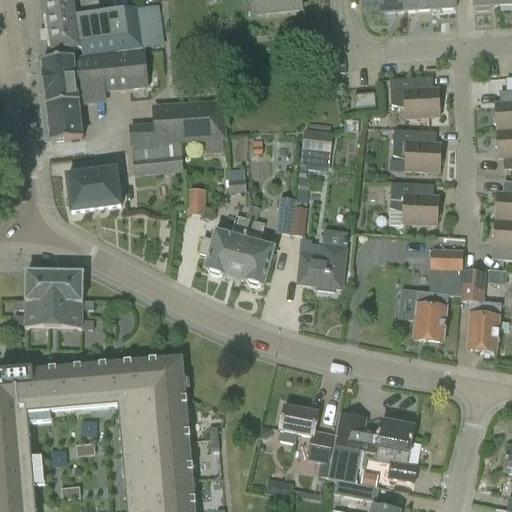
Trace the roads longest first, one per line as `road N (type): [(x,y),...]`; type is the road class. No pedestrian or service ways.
road 1 (tertiary): [(482,387),(262,342),(76,252),(39,225),(33,207)]
road 2 (tertiary): [(33,207),(6,0)]
road 3 (residential): [(468,230),(460,49)]
road 4 (residential): [(452,511),(482,387)]
